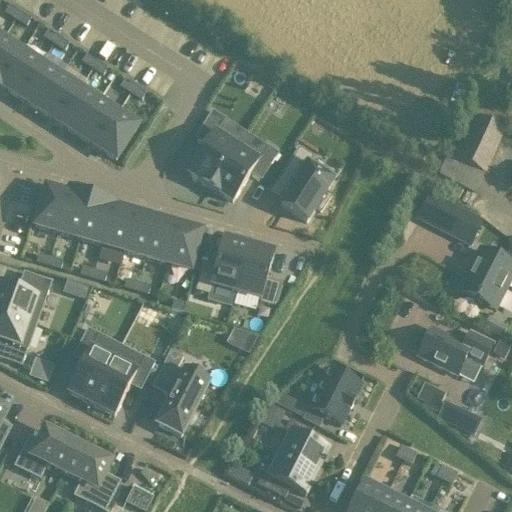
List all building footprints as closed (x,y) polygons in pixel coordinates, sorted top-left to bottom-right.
[(9,8),(4,16),(14,23),(20,15),(9,8)] [(20,15),(14,23),(25,30),(30,22),(20,15)] [(47,33),(42,41),(53,47),(58,40),(47,33)] [(58,40),(53,47),(63,54),(68,46),(58,40)] [(0,87),(21,55),(2,43),(0,45),(0,87)] [(0,89),(18,101),(40,67),(21,55),(0,87),(0,89)] [(86,57),(81,65),(91,72),(96,64),(86,57)] [(96,64),(91,72),(102,79),(107,71),(96,64)] [(38,113),(59,80),(40,67),(18,101),(38,113)] [(57,126),(78,92),(59,80),(38,113),(57,126)] [(124,82),(119,90),(130,97),(135,89),(124,82)] [(135,89),(130,97),(140,104),(145,96),(135,89)] [(76,138),(98,104),(78,92),(57,126),(76,138)] [(437,178),(474,197),(504,134),(501,133),(510,111),(481,98),(471,120),(467,118),(439,174),(437,178)] [(95,150),(117,117),(98,104),(76,138),(95,150)] [(188,177),(210,191),(239,146),(218,132),(224,122),(212,114),(194,141),(206,149),(188,177)] [(115,163),(137,130),(117,117),(95,150),(115,163)] [(239,146),(210,191),(232,205),(250,177),(260,183),(277,156),(267,150),(260,160),(239,146)] [(278,210),(303,226),(312,212),(317,215),(328,199),(323,195),(330,184),(305,168),(310,159),(296,150),(276,180),(291,190),(278,210)] [(57,236),(68,198),(45,191),(34,229),(57,236)] [(79,242),(90,204),(68,198),(57,236),(79,242)] [(101,249),(112,210),(90,204),(79,242),(101,249)] [(437,229),(462,241),(472,220),(448,208),(437,229)] [(134,216),(112,210),(101,249),(123,255),(134,216)] [(145,261),(156,223),(134,216),(123,255),(145,261)] [(167,267),(178,229),(156,223),(145,261),(167,267)] [(190,274),(201,236),(178,229),(167,267),(190,274)] [(248,249),(223,242),(216,267),(201,263),(193,293),(207,298),(210,288),(235,295),(248,249)] [(273,256),(248,249),(235,295),(260,302),(259,305),(273,309),(279,286),(265,282),(273,256)] [(505,266),(472,249),(451,291),(478,304),(487,282),(496,286),(505,266)] [(38,257),(35,266),(48,269),(50,261),(38,257)] [(50,261),(48,269),(60,273),(62,264),(50,261)] [(82,270),(79,279),(91,282),(94,273),(82,270)] [(94,273),(91,282),(103,286),(106,277),(94,273)] [(0,288),(0,316),(35,329),(51,285),(23,275),(16,294),(0,288)] [(427,289),(412,281),(407,291),(422,298),(427,289)] [(126,282),(123,291),(135,295),(138,286),(126,282)] [(138,286),(135,295),(147,298),(150,289),(138,286)] [(76,301),(84,304),(88,291),(80,289),(76,301)] [(173,303),(170,312),(183,316),(185,307),(173,303)] [(35,329),(0,316),(0,362),(21,370),(35,329)] [(67,395),(90,407),(115,359),(93,347),(98,337),(87,331),(72,360),(83,365),(67,395)] [(464,349),(431,332),(417,359),(457,379),(463,365),(469,363),(481,370),(492,347),(470,336),(464,349)] [(246,336),(239,349),(249,355),(257,339),(246,336)] [(504,361),(509,350),(498,345),(492,355),(504,361)] [(182,360),(170,354),(151,390),(171,400),(157,428),(180,440),(207,386),(177,371),(182,360)] [(115,359),(90,407),(113,419),(129,389),(140,394),(154,366),(142,360),(137,370),(115,359)] [(29,378),(47,384),(53,366),(35,360),(29,378)] [(321,419),(338,428),(358,387),(325,371),(307,408),(302,419),(300,422),(316,430),(321,419)] [(430,398),(424,409),(435,415),(441,404),(430,398)] [(302,419),(307,408),(295,402),(290,413),(302,419)] [(444,405),(437,420),(459,431),(466,416),(444,405)] [(276,431),(284,411),(270,406),(263,426),(276,431)] [(290,437),(279,458),(316,477),(328,454),(307,444),(312,434),(289,423),(284,434),(290,437)] [(63,477),(77,450),(44,434),(35,453),(24,447),(13,470),(39,484),(47,469),(63,477)] [(407,453),(400,449),(395,460),(402,464),(407,453)] [(95,511),(106,511),(117,490),(101,482),(109,467),(77,450),(63,477),(80,485),(72,500),(95,511)] [(415,457),(407,453),(402,464),(410,468),(415,457)] [(305,499),(316,477),(279,458),(268,479),(262,476),(257,488),(279,499),(284,489),(305,499)] [(443,484),(449,473),(441,469),(436,480),(443,484)] [(456,477),(449,473),(443,484),(451,488),(456,477)] [(377,511),(385,498),(364,488),(351,511),(377,511)] [(132,491),(124,507),(134,511),(147,511),(153,501),(132,491)] [(403,511),(405,509),(385,498),(377,511),(403,511)]
